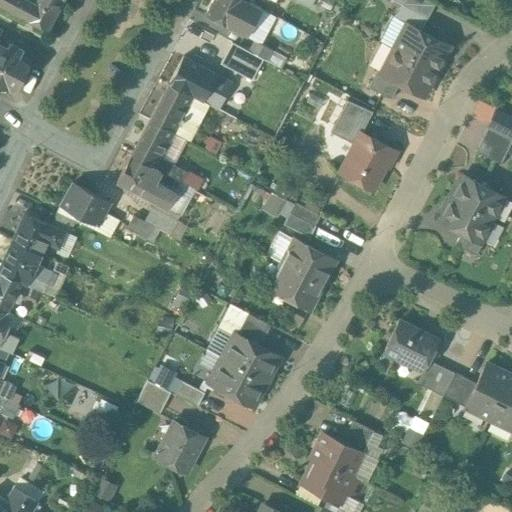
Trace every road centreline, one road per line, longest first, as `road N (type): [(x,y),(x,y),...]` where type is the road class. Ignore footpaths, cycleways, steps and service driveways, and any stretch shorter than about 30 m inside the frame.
road 1 (residential): [(379,263),(198,511)]
road 2 (residential): [(30,129),(99,165),(183,0)]
road 3 (residential): [(511,43),(471,84),(379,263)]
road 4 (residential): [(511,327),(379,263)]
road 5 (residential): [(96,0),(30,129)]
